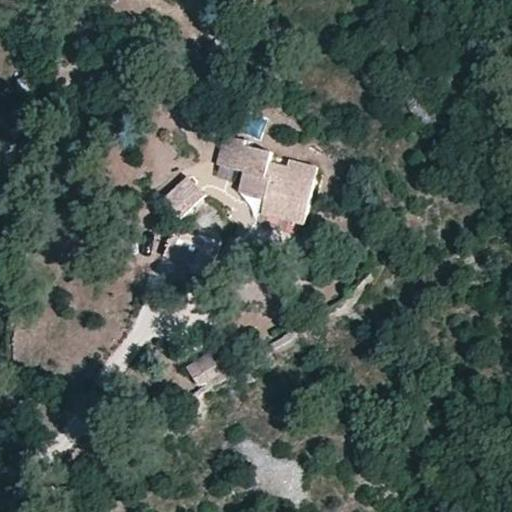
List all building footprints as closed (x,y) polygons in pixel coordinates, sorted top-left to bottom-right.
[(308,217),(319,171),(291,164),(290,169),(271,164),(273,154),(245,146),(247,141),(223,136),(217,166),(244,173),(238,193),(266,201),(264,206),(308,217)] [(182,221),(204,196),(192,186),(171,212),(182,221)] [(308,217),(264,206),(262,215),(306,226),(308,217)] [(209,241),(194,237),(176,229),(166,254),(165,255),(192,267),(196,257),(202,259),(209,241)] [(216,389),(234,377),(222,360),(204,373),(216,389)]
